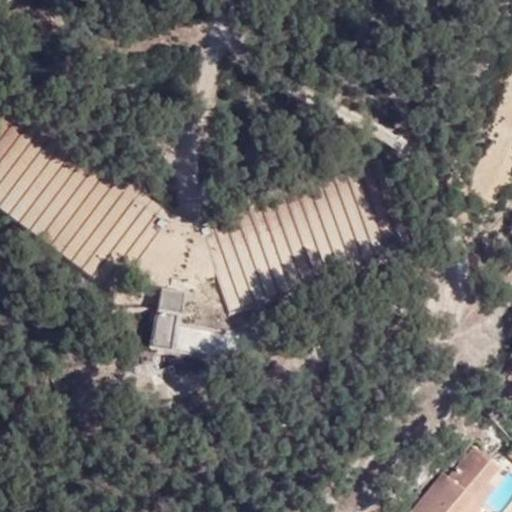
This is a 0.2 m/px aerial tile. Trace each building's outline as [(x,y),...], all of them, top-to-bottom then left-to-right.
[(0,212),(113,289),(167,208),(7,105),(0,115),(0,212)] [(203,219),(235,309),(413,247),(385,159),(203,219)] [(181,312),(182,292),(161,291),(160,311),(181,312)] [(459,511),(486,482),(499,466),(475,445),(448,476),(443,472),(411,509),(414,511),(459,511)] [(473,511),(494,489),(486,482),(459,511),(473,511)]
